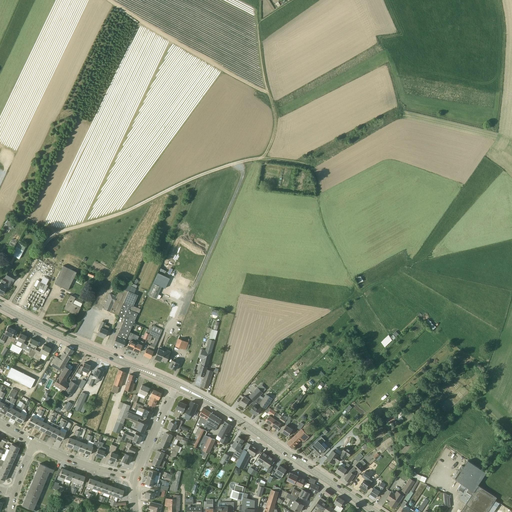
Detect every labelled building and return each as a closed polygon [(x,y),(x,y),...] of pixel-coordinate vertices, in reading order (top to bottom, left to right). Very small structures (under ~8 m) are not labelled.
[(12,230),(15,223),(6,220),(3,226),(12,230)] [(12,255),(15,257),(19,259),(23,251),(16,247),(12,255)] [(77,272),(63,266),(54,284),(68,290),(77,272)] [(9,289),(10,286),(16,276),(9,271),(5,278),(10,281),(8,284),(5,283),(6,282),(2,280),(0,283),(0,293),(2,295),(6,287),(9,289)] [(47,289),(49,284),(40,280),(37,285),(47,289)] [(120,288),(116,296),(110,312),(118,315),(123,302),(128,291),(130,286),(131,284),(122,281),(120,288)] [(147,295),(156,299),(157,298),(158,294),(162,287),(153,283),(147,295)] [(138,295),(134,294),(128,291),(123,302),(124,302),(122,307),(118,316),(124,318),(121,326),(115,340),(115,339),(113,344),(123,348),(129,332),(134,323),(138,313),(139,314),(141,309),(133,306),(138,295)] [(110,312),(116,296),(109,293),(103,309),(110,312)] [(77,315),(81,307),(73,303),(76,297),(71,295),(64,309),(77,315)] [(109,326),(104,324),(105,323),(102,321),(98,330),(99,331),(98,335),(101,336),(100,337),(103,338),(104,337),(104,338),(108,330),(107,330),(109,326)] [(6,338),(10,340),(15,330),(14,330),(12,328),(12,329),(8,327),(5,333),(4,333),(0,340),(0,342),(3,344),(5,341),(4,341),(6,338)] [(216,339),(218,330),(212,329),(210,337),(216,339)] [(25,344),(23,343),(27,336),(20,333),(19,337),(16,336),(13,344),(22,348),(25,344)] [(133,350),(136,343),(139,336),(135,335),(134,338),(132,337),(127,347),(133,350)] [(385,346),(393,340),(389,335),(381,341),(385,346)] [(37,351),(34,350),(38,342),(31,338),(28,345),(26,344),(23,349),(30,352),(28,355),(33,358),(37,351)] [(185,350),(188,342),(178,339),(173,351),(176,352),(178,348),(185,350)] [(209,339),(206,351),(202,350),(200,358),(203,359),(198,375),(204,376),(215,341),(209,339)] [(136,343),(133,350),(139,353),(143,342),(141,341),(139,344),(136,343)] [(39,353),(37,351),(33,358),(39,361),(43,354),(47,356),(51,349),(44,345),(39,353)] [(144,355),(150,358),(155,348),(148,345),(144,355)] [(62,370),(74,351),(67,347),(60,359),(56,357),(51,365),(61,371),(62,370)] [(165,352),(162,350),(163,348),(159,347),(154,360),(160,362),(161,360),(166,363),(171,351),(166,349),(165,352)] [(175,370),(178,363),(180,360),(177,359),(175,362),(172,360),(169,367),(175,370)] [(87,373),(88,370),(90,366),(84,363),(82,367),(81,366),(78,373),(81,375),(83,371),(87,373)] [(71,370),(65,366),(54,385),(61,389),(59,392),(62,394),(68,384),(64,382),(71,370)] [(100,378),(101,376),(103,371),(103,370),(101,369),(100,370),(97,369),(96,372),(95,372),(93,377),(89,385),(92,386),(97,377),(100,378)] [(126,372),(121,370),(119,369),(113,384),(114,384),(111,392),(117,394),(119,386),(121,387),(126,372)] [(207,389),(213,371),(207,370),(202,387),(207,389)] [(130,374),(128,379),(125,390),(132,392),(134,385),(132,384),(133,381),(135,376),(130,374)] [(71,381),(69,385),(69,384),(64,391),(65,391),(63,394),(69,398),(71,395),(78,385),(71,381)] [(135,394),(134,397),(132,401),(136,403),(139,396),(144,398),(149,388),(142,385),(137,395),(135,394)] [(255,400),(263,392),(258,388),(247,398),(244,396),(242,399),(239,403),(245,407),(247,404),(250,405),(255,400)] [(153,390),(151,394),(151,396),(148,404),(154,407),(158,399),(158,400),(161,393),(153,390)] [(82,392),(76,407),(75,406),(73,409),(75,409),(75,410),(80,412),(87,394),(82,392)] [(273,399),(266,394),(260,403),(255,400),(252,403),(254,405),(250,411),(257,415),(261,409),(263,406),(266,408),(265,409),(266,409),(273,399)] [(0,410),(0,411),(5,414),(9,407),(11,403),(14,398),(12,397),(9,402),(6,400),(4,404),(0,410)] [(183,414),(184,411),(187,405),(179,401),(173,415),(179,418),(181,414),(183,414)] [(198,405),(193,402),(191,401),(185,415),(190,418),(191,415),(193,416),(198,405)] [(73,404),(68,402),(65,409),(69,411),(73,404)] [(15,410),(11,417),(16,421),(20,413),(22,409),(25,405),(23,403),(20,408),(17,406),(15,410)] [(124,403),(123,403),(121,409),(112,431),(114,431),(119,433),(125,418),(127,413),(128,410),(130,405),(124,403)] [(136,406),(134,409),(143,413),(142,415),(150,419),(152,413),(145,409),(144,409),(142,409),(143,406),(138,404),(137,406),(136,406)] [(15,410),(9,407),(5,414),(11,417),(15,410)] [(199,435),(203,428),(204,425),(205,424),(212,413),(203,408),(199,415),(202,416),(198,422),(201,423),(195,433),(199,435)] [(271,425),(275,419),(279,414),(271,409),(268,413),(270,414),(266,421),(271,425)] [(403,414),(399,409),(397,411),(397,412),(394,413),(394,412),(391,414),(391,416),(387,419),(391,424),(396,421),(396,420),(401,416),(403,414)] [(127,413),(139,418),(140,419),(142,415),(128,410),(127,413)] [(20,413),(16,421),(21,423),(21,424),(22,424),(26,416),(20,413)] [(139,418),(127,413),(125,418),(136,423),(134,428),(137,429),(137,430),(144,432),(147,425),(140,422),(138,421),(139,418)] [(205,424),(204,425),(211,428),(215,430),(222,420),(212,413),(205,424)] [(279,414),(275,419),(271,425),(277,429),(282,422),(284,423),(287,419),(279,414)] [(47,423),(43,422),(39,430),(45,432),(50,422),(51,420),(53,416),(51,415),(47,423)] [(33,427),(38,419),(32,416),(28,424),(33,427)] [(43,422),(38,419),(33,427),(39,430),(43,422)] [(221,437),(220,441),(226,445),(230,439),(226,437),(232,426),(225,421),(218,435),(221,437)] [(56,424),(50,422),(45,432),(50,435),(56,424)] [(180,429),(182,424),(177,422),(176,424),(171,422),(168,428),(172,430),(176,431),(179,433),(181,429),(180,429)] [(305,426),(302,429),(304,431),(305,432),(307,429),(312,425),(309,422),(307,424),(305,426)] [(56,424),(50,435),(56,438),(60,430),(61,427),(62,426),(60,425),(59,426),(56,424)] [(290,427),(287,426),(286,425),(282,432),(283,432),(283,433),(285,434),(288,436),(292,431),(294,433),(296,430),(290,426),(290,427)] [(203,451),(209,437),(208,436),(206,435),(205,435),(207,431),(203,428),(199,435),(198,437),(194,446),(194,447),(197,448),(203,451)] [(310,437),(304,431),(302,429),(287,443),(292,448),(302,439),(304,442),(310,437)] [(66,433),(60,430),(56,438),(61,441),(62,441),(66,433)] [(163,439),(173,444),(176,438),(187,443),(188,440),(177,435),(176,437),(172,436),(172,435),(166,432),(163,439)] [(121,439),(125,441),(127,442),(130,443),(131,439),(133,440),(132,441),(139,443),(142,437),(135,434),(134,437),(124,433),(121,439)] [(89,440),(87,444),(84,453),(90,455),(89,455),(90,455),(93,448),(95,449),(98,443),(94,442),(94,443),(90,442),(91,441),(93,436),(91,435),(89,440)] [(216,440),(209,437),(203,451),(205,452),(208,453),(209,453),(216,440)] [(237,458),(239,459),(243,451),(240,449),(243,445),(241,444),(244,440),(238,437),(234,443),(232,446),(234,448),(237,449),(232,457),(236,459),(237,458)] [(322,444),(325,441),(322,437),(312,447),(314,449),(315,448),(316,449),(313,452),(318,456),(321,454),(323,456),(330,449),(328,446),(325,448),(322,444)] [(66,446),(72,448),(75,440),(69,438),(66,446)] [(180,447),(173,444),(163,439),(160,446),(167,449),(170,450),(171,450),(173,450),(171,454),(176,456),(180,447)] [(72,448),(78,450),(81,442),(75,440),(72,448)] [(99,441),(98,443),(95,449),(98,450),(96,455),(102,458),(105,451),(101,450),(104,443),(99,441)] [(87,444),(81,442),(78,450),(84,453),(87,444)] [(245,447),(244,450),(254,456),(258,449),(248,442),(245,447)] [(9,450),(17,454),(19,449),(19,448),(12,444),(9,450)] [(117,447),(112,444),(108,452),(111,453),(109,459),(115,462),(118,455),(114,453),(117,447)] [(136,450),(130,447),(130,448),(128,451),(129,451),(128,455),(125,454),(122,461),(128,464),(131,459),(132,459),(136,450)] [(338,454),(333,451),(327,459),(332,462),(333,461),(335,463),(336,462),(337,463),(340,459),(341,459),(342,458),(344,460),(347,455),(349,456),(352,451),(346,447),(342,452),(341,455),(338,453),(338,454)] [(17,454),(9,450),(7,449),(5,455),(7,456),(14,459),(17,454)] [(155,457),(162,460),(163,456),(167,458),(168,455),(165,453),(158,450),(155,457)] [(253,458),(254,456),(244,450),(243,451),(239,459),(236,465),(243,469),(246,464),(250,457),(253,458)] [(261,467),(268,456),(262,452),(256,461),(260,463),(258,465),(261,467)] [(358,462),(363,456),(360,453),(355,458),(358,462)] [(225,454),(220,462),(225,465),(230,456),(225,454)] [(14,459),(7,456),(4,461),(12,464),(14,459)] [(268,456),(261,467),(264,469),(265,467),(268,469),(266,471),(269,473),(271,470),(273,467),(271,465),(274,460),(268,456)] [(166,462),(162,460),(155,457),(152,464),(159,467),(159,466),(163,468),(166,462)] [(12,464),(4,461),(1,460),(0,462),(0,465),(2,466),(9,470),(12,464)] [(358,463),(350,471),(345,478),(350,482),(355,475),(357,476),(358,474),(359,474),(364,469),(362,467),(366,464),(362,460),(358,464),(358,463)] [(474,492),(466,503),(478,511),(480,511),(487,511),(493,504),(497,497),(478,485),(487,473),(468,461),(455,480),(474,492)] [(343,476),(347,470),(347,469),(348,467),(350,465),(347,463),(346,465),(341,462),(339,464),(340,465),(336,471),(343,476)] [(38,468),(39,468),(47,472),(48,471),(53,473),(54,470),(45,466),(40,464),(38,468)] [(277,476),(279,474),(283,476),(287,470),(280,465),(275,471),(276,472),(274,475),(277,476)] [(9,470),(2,466),(0,470),(0,471),(7,475),(9,470)] [(257,471),(251,467),(248,472),(254,476),(257,471)] [(45,478),(46,477),(47,472),(39,468),(37,472),(37,471),(35,474),(36,475),(45,478)] [(65,479),(68,471),(63,469),(62,468),(59,477),(65,479)] [(176,469),(170,490),(177,491),(182,471),(176,469)] [(148,477),(155,479),(156,475),(160,476),(161,473),(157,472),(150,470),(148,477)] [(372,481),(369,479),(373,472),(370,470),(369,472),(366,471),(363,475),(362,477),(364,478),(365,476),(366,477),(359,487),(366,491),(370,484),(372,481)] [(68,471),(65,479),(70,481),(74,473),(68,471)] [(288,478),(287,480),(302,487),(305,480),(291,472),(291,473),(289,472),(289,474),(288,473),(286,477),(288,478)] [(74,473),(70,481),(73,482),(71,487),(72,487),(70,492),(73,493),(74,488),(76,483),(79,475),(74,473)] [(42,484),(43,483),(45,478),(36,475),(35,478),(34,477),(33,480),(33,481),(42,484)] [(79,475),(76,483),(82,485),(85,477),(84,476),(79,475)] [(395,476),(389,489),(394,491),(400,478),(395,476)] [(155,479),(148,477),(146,484),(153,486),(153,485),(158,487),(158,483),(154,482),(155,479)] [(87,486),(93,488),(95,480),(91,479),(90,478),(87,486)] [(316,481),(311,478),(309,482),(312,483),(309,490),(316,494),(319,487),(314,484),(316,481)] [(396,508),(404,495),(405,493),(407,494),(415,481),(410,478),(402,491),(400,493),(397,491),(395,494),(393,492),(392,492),(387,498),(391,501),(389,504),(396,508)] [(375,483),(379,486),(377,489),(374,487),(370,494),(376,498),(379,493),(380,493),(386,484),(382,482),(382,481),(377,479),(375,483)] [(95,480),(93,488),(98,490),(101,482),(95,480)] [(40,491),(40,489),(42,484),(33,481),(32,484),(31,484),(30,487),(31,487),(40,491)] [(101,482),(98,490),(104,492),(107,484),(101,482)] [(107,484),(104,492),(110,494),(113,486),(107,484)] [(113,486),(110,494),(112,495),(111,499),(111,500),(110,504),(112,505),(114,501),(115,496),(118,488),(113,486)] [(37,497),(38,496),(40,491),(31,487),(29,490),(27,493),(28,493),(37,497)] [(118,488),(115,496),(118,497),(121,498),(124,490),(123,490),(118,488)] [(152,492),(146,492),(146,497),(155,499),(155,495),(159,496),(160,492),(162,492),(162,490),(161,490),(160,490),(160,489),(152,489),(152,492)] [(272,511),(279,491),(271,489),(264,511),(272,511)] [(291,494),(297,498),(298,498),(296,497),(298,495),(307,499),(310,493),(303,489),(301,492),(294,489),(291,494)] [(242,501),(243,496),(244,493),(242,492),(236,491),(232,490),(230,498),(242,501)] [(411,509),(405,505),(413,494),(410,492),(401,505),(404,506),(400,511),(408,511),(410,510),(411,509)] [(35,503),(35,502),(37,497),(28,493),(27,497),(26,496),(25,499),(26,500),(35,503)] [(297,498),(291,494),(288,493),(286,496),(291,499),(287,505),(300,511),(304,505),(295,500),(295,501),(294,501),(296,497),(297,498)] [(178,511),(179,511),(180,511),(181,495),(167,495),(166,498),(166,506),(169,506),(169,511),(171,511),(170,511),(178,511)] [(334,509),(337,511),(338,511),(340,511),(343,508),(341,506),(344,501),(338,496),(334,502),(337,505),(334,509)] [(321,497),(315,505),(319,508),(323,510),(327,504),(325,503),(326,501),(321,497)] [(421,511),(429,501),(425,499),(420,507),(418,506),(415,511),(411,509),(410,510),(408,511),(421,511)] [(22,505),(32,510),(35,503),(26,500),(24,503),(23,502),(22,505)] [(204,501),(204,510),(206,510),(206,511),(213,511),(213,508),(213,504),(207,504),(207,501),(204,501)] [(160,511),(162,505),(151,502),(150,508),(154,509),(153,511),(160,511)] [(218,503),(218,506),(218,511),(227,511),(228,509),(234,509),(234,502),(225,502),(222,503),(218,503)] [(477,511),(478,511),(466,503),(460,511),(477,511)]
